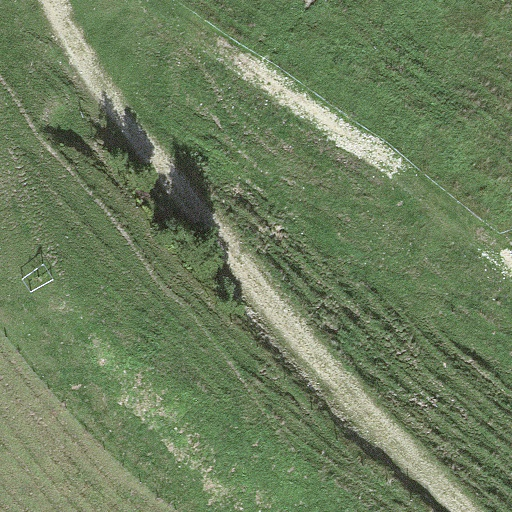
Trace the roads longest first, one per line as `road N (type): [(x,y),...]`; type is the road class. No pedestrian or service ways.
road 1 (track): [(49,0),(137,140),(299,335),(467,511)]
road 2 (track): [(511,266),(324,116),(142,0)]
